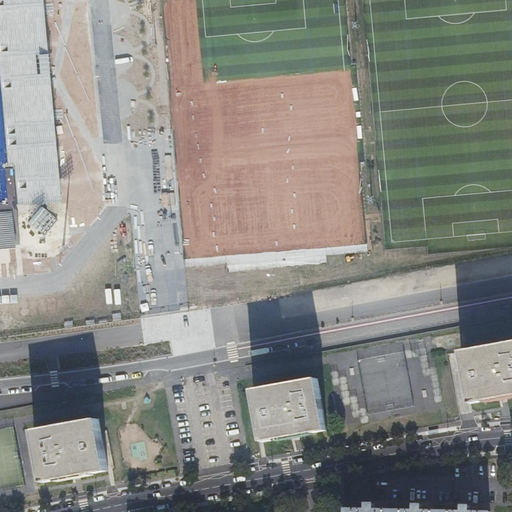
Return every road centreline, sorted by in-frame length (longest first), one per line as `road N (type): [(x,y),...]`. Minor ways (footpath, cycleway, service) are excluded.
road 1 (residential): [(0,388),(69,383),(511,299)]
road 2 (tertiary): [(108,507),(511,436)]
